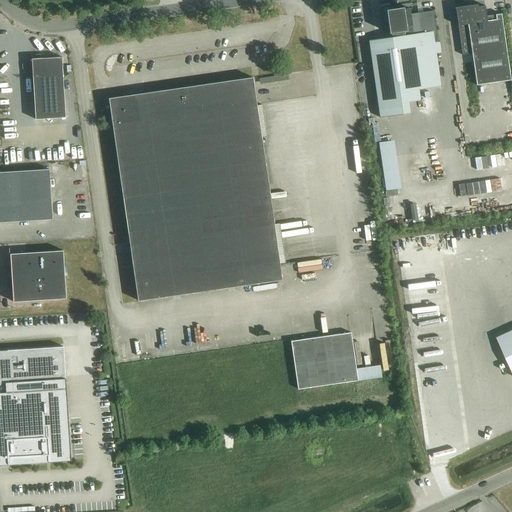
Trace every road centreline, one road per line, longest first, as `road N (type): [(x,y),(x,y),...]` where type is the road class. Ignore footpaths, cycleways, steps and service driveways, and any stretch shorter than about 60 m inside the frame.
road 1 (unknown): [(0,335),(58,330),(71,337),(92,440),(79,474),(0,479)]
road 2 (unclassified): [(242,0),(51,26),(30,23),(1,0)]
road 3 (unknown): [(511,286),(482,332),(498,399)]
